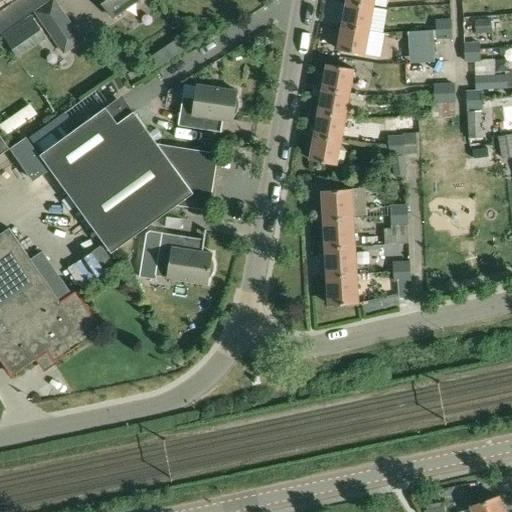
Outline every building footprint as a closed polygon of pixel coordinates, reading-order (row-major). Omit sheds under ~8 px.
[(0,0),(0,154),(10,148),(3,138),(0,133),(0,33),(1,33),(28,14),(34,10),(48,0),(0,0)] [(54,0),(48,0),(34,10),(64,53),(82,41),(54,0)] [(102,0),(114,17),(138,0),(102,0)] [(347,2),(342,26),(369,31),(373,7),(347,2)] [(28,14),(1,33),(17,56),(45,38),(28,14)] [(491,19),(475,20),(475,33),(492,32),(491,19)] [(451,20),(435,20),(436,30),(451,29),(451,20)] [(369,31),(342,26),(338,50),(364,55),(369,31)] [(451,29),(436,30),(436,39),(452,38),(451,29)] [(410,32),(411,53),(435,51),(434,31),(410,32)] [(178,38),(145,61),(152,72),(186,48),(178,38)] [(479,42),(464,43),(464,52),(479,52),(479,42)] [(479,52),(464,52),(465,61),(474,61),(480,61),(479,52)] [(328,64),(323,88),(350,93),(354,69),(328,64)] [(496,76),(475,76),(475,90),(507,88),(506,75),(496,76)] [(453,83),(433,85),(434,93),(454,91),(453,83)] [(178,126),(203,130),(205,117),(233,121),(234,116),(236,113),(238,110),(239,107),(239,103),(238,100),(237,97),(238,91),(197,85),(195,98),(183,96),(178,126)] [(323,88),(319,112),(345,117),(350,93),(323,88)] [(454,91),(434,93),(435,104),(455,102),(454,91)] [(481,91),(466,91),(467,101),(481,100),(481,91)] [(481,100),(467,101),(467,111),(468,139),(483,138),(481,110),(481,100)] [(40,155),(64,188),(145,128),(133,112),(117,124),(105,108),(40,155)] [(319,112),(314,136),(341,141),(345,117),(319,112)] [(64,188),(111,253),(176,206),(208,210),(207,214),(208,214),(220,141),(218,140),(216,154),(157,144),(145,128),(64,188)] [(511,133),(499,136),(503,158),(511,156),(511,133)] [(415,134),(388,137),(390,156),(417,153),(415,134)] [(341,141),(314,136),(310,160),(336,165),(341,141)] [(487,148),(472,150),(473,158),(488,157),(487,148)] [(404,156),(392,157),(394,176),(407,174),(404,156)] [(26,186),(44,173),(32,158),(15,171),(26,186)] [(322,190),(324,219),(353,217),(352,189),(322,190)] [(406,204),(390,205),(390,214),(407,213),(406,204)] [(407,213),(390,214),(391,226),(407,226),(407,213)] [(324,219),(326,247),(355,246),(353,217),(324,219)] [(391,229),(384,229),(385,236),(385,242),(385,244),(408,243),(407,226),(391,226),(391,229)] [(9,228),(0,234),(0,357),(12,375),(38,357),(43,364),(53,358),(54,361),(101,329),(76,292),(71,295),(42,253),(31,260),(9,228)] [(184,250),(186,237),(161,233),(157,262),(169,264),(167,278),(208,284),(209,279),(210,277),(212,274),(212,272),(213,271),(213,269),(213,267),(213,265),(213,264),(212,262),(212,260),(212,254),(184,250)] [(326,247),(328,276),(356,275),(355,246),(326,247)] [(397,263),(393,263),(393,272),(410,271),(410,263),(403,263),(397,263)] [(410,271),(393,272),(394,281),(397,281),(398,296),(398,297),(411,296),(410,271)] [(356,275),(328,276),(329,305),(358,303),(356,275)] [(472,506),(471,506),(472,511),(504,511),(499,496),(472,506)]
